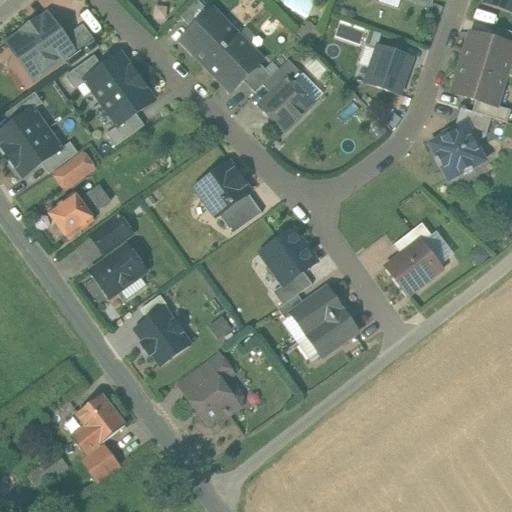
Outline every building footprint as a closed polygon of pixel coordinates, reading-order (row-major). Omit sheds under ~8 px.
[(210,13),(197,1),(180,17),(193,30),(210,13)] [(193,30),(181,41),(206,67),(238,36),(213,11),(210,13),(193,30)] [(49,15),(7,45),(9,47),(15,42),(22,52),(20,63),(33,81),(63,59),(74,51),(65,38),(57,37),(58,29),(49,15)] [(99,48),(83,25),(65,38),(74,51),(63,59),(70,69),(99,48)] [(511,32),(498,29),(495,40),(511,45),(511,32)] [(511,45),(495,40),(472,33),(463,64),(505,77),(511,52),(511,45)] [(238,36),(206,67),(231,93),(243,82),(260,65),(263,62),(238,36)] [(362,84),(402,98),(417,57),(377,42),(362,84)] [(140,114),(158,103),(124,51),(101,65),(96,56),(74,71),(112,129),(108,132),(116,145),(147,125),(140,114)] [(302,75),(289,62),(272,78),(263,87),(271,95),(288,79),(293,85),(302,75)] [(505,77),(463,64),(453,94),(476,101),(495,107),(496,106),(505,77)] [(260,65),(243,82),(255,94),(263,87),(272,78),(260,65)] [(271,95),(259,107),(284,133),(313,105),(293,85),(288,79),(271,95)] [(63,145),(35,100),(0,121),(0,148),(22,184),(77,151),(71,141),(63,145)] [(495,107),(476,101),(473,113),(491,119),(507,123),(511,111),(496,106),(495,107)] [(473,113),(461,109),(455,127),(457,131),(465,127),(474,143),(485,138),(491,119),(473,113)] [(457,131),(431,145),(449,180),(461,173),(463,176),(473,171),(472,168),(484,161),(474,143),(465,127),(457,131)] [(83,155),(54,175),(65,190),(94,169),(83,155)] [(229,164),(196,187),(217,217),(219,216),(248,195),(250,193),(229,164)] [(99,188),(80,202),(90,216),(110,203),(99,188)] [(75,195),(49,214),(67,240),(93,221),(90,216),(80,202),(75,195)] [(248,195),(219,216),(233,235),(262,214),(248,195)] [(119,216),(90,237),(104,256),(133,235),(119,216)] [(422,224),(393,246),(402,257),(421,242),(422,243),(431,236),(422,224)] [(316,263),(293,231),(261,254),(283,286),(284,286),(303,273),(316,263)] [(90,266),(103,258),(91,239),(78,247),(90,266)] [(402,257),(386,269),(407,296),(442,269),(422,243),(421,242),(402,257)] [(127,247),(91,273),(110,299),(146,273),(127,247)] [(303,273),(284,286),(283,286),(273,293),(283,306),(298,296),(312,286),(303,273)] [(305,306),(291,315),(292,316),(306,336),(342,311),(327,290),(305,306)] [(283,306),(278,310),(285,321),(292,316),(291,315),(305,306),(298,296),(283,306)] [(150,319),(133,328),(158,369),(194,347),(165,299),(145,311),(150,319)] [(342,311),(306,336),(321,357),(357,332),(342,311)] [(233,375),(220,357),(199,372),(206,382),(215,375),(221,383),(233,375)] [(221,383),(215,375),(206,382),(186,397),(201,416),(199,425),(204,432),(213,433),(220,428),(221,420),(231,412),(238,407),(239,399),(234,392),(226,391),(223,386),(221,383)] [(102,396),(77,416),(86,428),(72,439),(86,457),(125,427),(102,396)] [(105,448),(82,464),(97,485),(120,468),(105,448)] [(58,454),(27,477),(35,488),(48,478),(50,481),(68,468),(58,454)]
